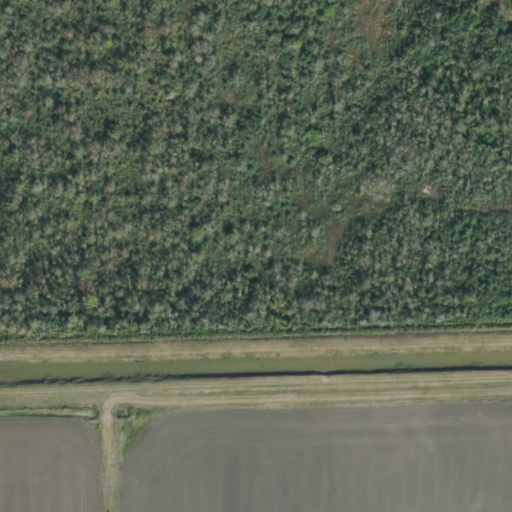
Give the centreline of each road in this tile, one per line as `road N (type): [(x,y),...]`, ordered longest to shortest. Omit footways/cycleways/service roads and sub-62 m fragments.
road 1 (track): [(511,385),(0,405)]
road 2 (track): [(511,343),(0,358)]
